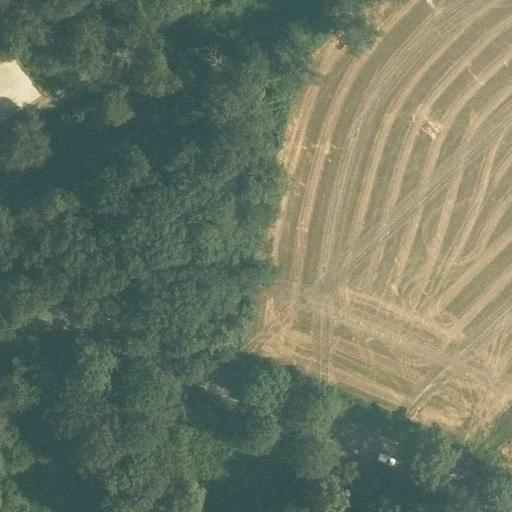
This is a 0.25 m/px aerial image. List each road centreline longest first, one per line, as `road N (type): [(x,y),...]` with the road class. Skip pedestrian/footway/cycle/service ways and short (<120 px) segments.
road 1 (secondary): [(0,284),(511,507)]
road 2 (unclassified): [(207,0),(0,142)]
